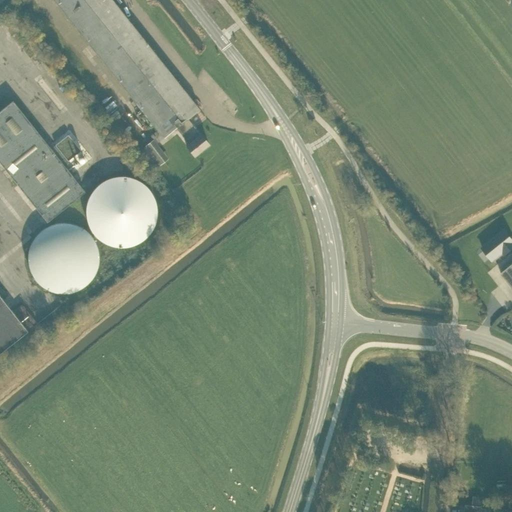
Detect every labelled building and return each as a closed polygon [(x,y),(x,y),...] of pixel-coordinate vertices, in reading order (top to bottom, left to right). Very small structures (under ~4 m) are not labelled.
[(185,146),(193,157),(208,145),(199,135),(199,136),(186,120),(199,110),(111,0),(51,0),(163,139),(175,129),(188,144),(185,146)] [(0,164),(46,222),(84,192),(11,102),(0,110),(0,164)] [(155,136),(143,145),(158,165),(170,155),(155,136)] [(133,178),(131,177),(128,177),(126,176),(123,176),(119,176),(115,177),(111,178),(106,179),(102,182),(99,184),(95,187),(92,192),(90,195),(88,199),(86,203),(86,207),(85,212),(86,215),(86,220),(87,223),(88,226),(90,230),(92,233),(96,237),(98,239),(101,242),(106,244),(111,246),(117,247),(123,247),(125,247),(131,246),(136,244),(140,242),(144,239),(147,236),(151,232),(153,227),(155,222),(157,216),(157,211),(156,207),(155,201),(154,199),(153,196),(151,192),(148,188),(146,186),(142,183),(139,181),(136,180),(133,178)] [(64,222),(58,223),(55,223),(51,224),(48,226),(44,228),(41,230),(38,232),(36,235),(34,238),(32,241),(30,246),(29,249),(28,252),(28,255),(27,260),(28,264),(29,268),(30,272),(32,275),(34,278),(36,281),(38,284),(40,285),(43,287),(46,289),(49,291),(54,292),(58,293),(62,293),(67,293),(70,293),(74,292),(78,290),(82,288),(86,285),(89,283),(91,279),(94,276),(96,271),(98,266),(98,261),(98,256),(98,253),(97,248),(96,244),(93,239),(91,236),(87,231),(84,229),(78,226),(72,223),(70,223),(64,222)] [(511,247),(511,240),(504,231),(482,248),(491,260),(508,247),(509,249),(511,247)] [(511,287),(511,265),(501,274),(511,287)] [(0,352),(26,331),(0,298),(0,352)]
